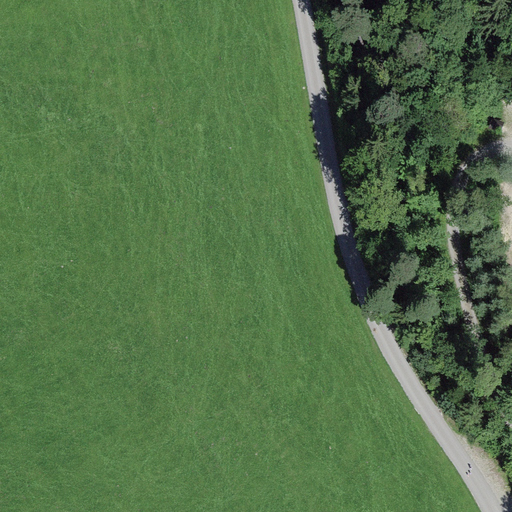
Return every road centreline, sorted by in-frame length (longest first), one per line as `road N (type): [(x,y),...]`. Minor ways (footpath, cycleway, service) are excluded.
road 1 (unclassified): [(296,0),(352,257),(378,324),(490,511)]
road 2 (track): [(511,408),(487,362),(452,248),(454,186),(485,151),(511,153)]
